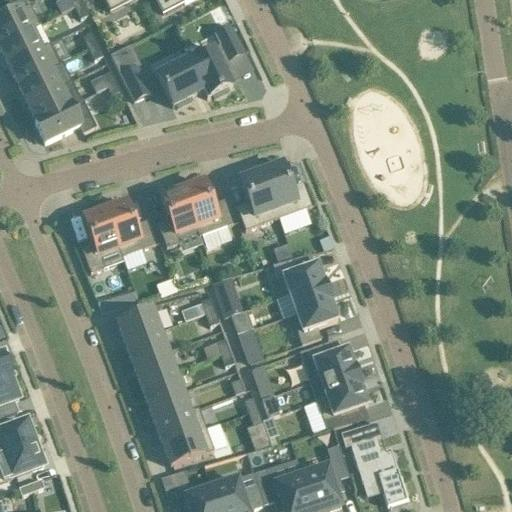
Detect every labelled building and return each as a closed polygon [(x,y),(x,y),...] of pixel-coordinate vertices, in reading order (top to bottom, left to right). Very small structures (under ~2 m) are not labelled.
[(68,0),(74,12),(83,7),(81,2),(79,0),(68,0)] [(101,0),(109,15),(136,0),(152,0),(155,4),(162,17),(166,16),(197,0),(101,0)] [(83,7),(74,12),(80,23),(89,19),(83,7)] [(0,23),(0,48),(40,29),(30,9),(0,23)] [(40,29),(0,48),(0,53),(8,69),(41,52),(49,48),(49,47),(40,52),(32,34),(40,30),(40,29)] [(190,64),(189,65),(204,95),(203,95),(207,102),(212,100),(214,102),(228,95),(227,92),(232,90),(226,78),(234,74),(229,65),(243,58),(230,31),(214,39),(220,49),(190,64)] [(88,53),(97,49),(91,37),(82,41),(88,53)] [(115,65),(138,54),(133,45),(110,56),(115,65)] [(8,69),(17,88),(59,68),(49,48),(41,52),(8,69)] [(103,60),(97,49),(88,53),(94,65),(103,60)] [(189,62),(156,78),(172,111),(176,109),(177,112),(191,105),(190,102),(203,95),(204,95),(189,65),(190,64),(189,62)] [(62,66),(59,68),(17,88),(27,108),(72,85),(62,66)] [(136,71),(118,80),(132,104),(133,104),(134,105),(149,98),(136,71)] [(107,92),(116,87),(110,76),(101,80),(107,92)] [(35,127),(83,104),(82,103),(81,104),(72,85),(27,108),(35,124),(34,125),(35,127)] [(113,104),(122,99),(116,87),(107,92),(113,104)] [(83,104),(35,127),(45,148),(80,130),(84,137),(96,131),(83,104)] [(282,168),(261,176),(278,223),(311,210),(303,186),(290,191),(282,168)] [(278,223),(261,176),(257,178),(256,174),(244,179),(245,182),(240,184),(248,206),(236,211),(245,235),(278,223)] [(182,194),(199,240),(233,228),(224,204),(212,209),(203,186),(182,194)] [(199,240),(182,194),(161,202),(170,224),(157,229),(166,253),(180,248),(178,243),(197,236),(199,241),(199,240)] [(104,214),(122,261),(155,249),(146,225),(134,229),(125,206),(121,208),(119,205),(107,209),(108,213),(104,214)] [(122,261),(104,214),(83,222),(92,245),(80,249),(90,278),(124,266),(122,261)] [(323,287),(323,285),(317,268),(296,275),(292,264),(272,270),(277,283),(283,281),(289,299),(323,287)] [(330,306),(331,307),(332,307),(324,285),(323,285),(323,287),(289,299),(296,318),(330,306)] [(136,298),(101,299),(102,313),(137,312),(136,298)] [(236,299),(218,305),(224,322),(242,315),(236,299)] [(205,319),(214,315),(210,303),(201,306),(205,319)] [(337,324),(331,307),(330,306),(296,318),(302,334),(297,336),(302,350),(321,343),(317,332),(337,324)] [(125,348),(159,336),(152,314),(117,327),(125,348)] [(219,327),(214,315),(205,319),(210,331),(219,327)] [(246,315),(231,321),(235,333),(251,328),(246,315)] [(159,336),(125,348),(133,369),(167,356),(159,336)] [(220,359),(229,356),(225,344),(216,347),(220,359)] [(257,347),(242,352),(248,368),(263,363),(257,347)] [(327,360),(323,349),(299,357),(310,387),(354,371),(353,370),(347,353),(327,360)] [(175,376),(167,356),(133,369),(140,389),(175,376)] [(234,368),(229,356),(220,359),(225,371),(234,368)] [(0,359),(0,384),(9,381),(10,382),(11,382),(3,359),(0,359)] [(252,373),(251,376),(261,405),(272,401),(274,400),(263,369),(252,373)] [(354,370),(353,370),(354,371),(310,387),(316,406),(361,390),(361,392),(362,391),(361,390),(355,371),(354,370)] [(140,389),(148,409),(182,396),(175,376),(140,389)] [(9,381),(0,384),(0,423),(5,421),(1,410),(13,405),(18,404),(10,382),(9,381)] [(244,396),(240,384),(231,387),(235,399),(244,396)] [(327,437),(351,428),(347,417),(364,410),(367,409),(361,392),(361,390),(316,406),(327,437)] [(189,415),(182,396),(148,409),(155,429),(198,413),(198,412),(189,415)] [(272,401),(261,405),(268,424),(272,422),(279,419),(272,401)] [(244,406),(248,418),(257,415),(253,402),(244,406)] [(155,429),(163,450),(206,434),(198,413),(155,429)] [(257,415),(248,418),(253,430),(262,427),(261,426),(257,415)] [(268,424),(261,426),(262,427),(268,444),(278,440),(272,422),(268,424)] [(0,427),(0,461),(34,448),(26,426),(9,432),(6,425),(0,427)] [(345,452),(350,451),(363,487),(379,481),(389,511),(408,505),(391,453),(380,457),(375,442),(362,447),(357,433),(340,439),(345,452)] [(214,454),(206,434),(163,450),(170,471),(214,454)] [(34,448),(0,461),(0,477),(3,485),(43,471),(34,448)] [(327,470),(301,479),(311,511),(339,511),(341,511),(336,497),(342,495),(338,484),(349,480),(338,450),(326,454),(332,472),(329,474),(327,470)] [(311,511),(301,479),(300,479),(274,488),(275,491),(271,493),(265,474),(253,478),(263,509),(274,505),(275,511),(311,511)] [(169,480),(162,482),(166,493),(180,489),(177,478),(169,480)] [(217,511),(246,511),(237,483),(211,492),(217,511)] [(41,484),(30,488),(33,496),(44,492),(41,484)] [(33,496),(30,488),(19,492),(22,501),(33,496)] [(217,511),(211,492),(184,500),(187,511),(217,511)]
